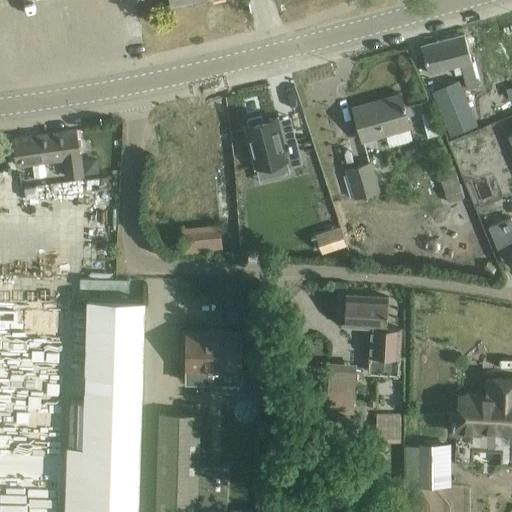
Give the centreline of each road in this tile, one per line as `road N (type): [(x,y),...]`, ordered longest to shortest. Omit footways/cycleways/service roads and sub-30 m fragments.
road 1 (unclassified): [(511,289),(351,270),(170,263),(145,254),(135,86)]
road 2 (tertiary): [(270,54),(464,0)]
road 3 (tertiary): [(135,86),(270,54)]
road 4 (tertiary): [(0,108),(135,86)]
